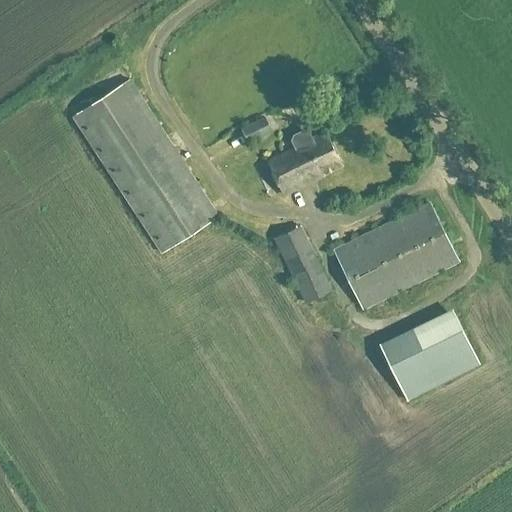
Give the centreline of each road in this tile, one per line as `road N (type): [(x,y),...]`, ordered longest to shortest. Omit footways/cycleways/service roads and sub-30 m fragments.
road 1 (unclassified): [(511,238),(355,0)]
road 2 (unknown): [(441,131),(327,208)]
